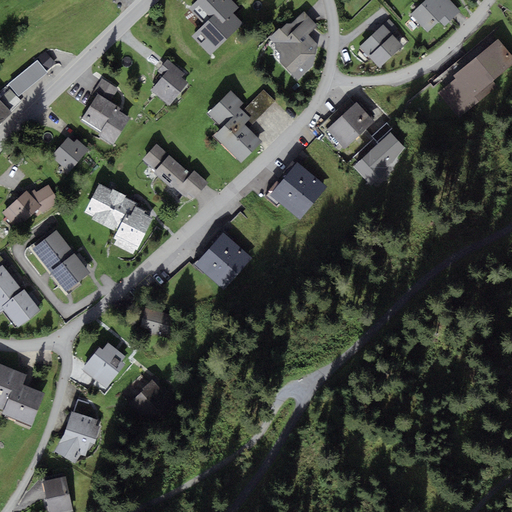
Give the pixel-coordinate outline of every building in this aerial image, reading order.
[(242,24),(233,14),(239,8),(231,0),(197,0),(189,9),(204,24),(191,36),(210,55),(242,24)] [(449,0),(425,0),(410,14),(427,33),(439,22),(443,26),(460,11),(449,0)] [(279,27),(270,37),(275,44),(275,48),(280,53),(279,62),(299,80),(313,67),(318,45),(309,34),(317,27),(304,12),(291,24),(287,23),(281,29),(279,27)] [(388,20),(384,24),(398,40),(403,35),(388,20)] [(384,24),(359,47),(379,68),(404,45),(398,40),(384,24)] [(498,87),(493,81),(511,65),(511,54),(499,38),(453,75),(456,79),(440,92),(461,117),(498,87)] [(47,52),(37,60),(46,71),(55,63),(47,52)] [(8,83),(18,95),(47,72),(46,71),(37,60),(8,83)] [(185,74),(167,60),(158,72),(163,76),(169,68),(182,78),(185,74)] [(170,106),(188,83),(182,78),(169,68),(163,76),(151,91),(170,106)] [(110,102),(118,89),(102,79),(91,95),(95,98),(98,94),(110,102)] [(0,98),(0,100),(10,111),(20,100),(10,89),(0,98)] [(246,107),(243,110),(251,118),(249,120),(253,124),(275,101),(263,89),(246,107)] [(213,136),(222,145),(240,163),(262,142),(245,124),(249,120),(251,118),(243,110),(246,107),(231,91),(208,113),(222,128),(213,136)] [(130,118),(119,111),(121,109),(110,102),(98,94),(95,98),(82,119),(101,131),(98,136),(113,145),(130,118)] [(0,123),(12,113),(10,111),(0,100),(0,123)] [(356,102),(343,114),(338,109),(318,127),(332,141),(335,138),(344,149),(374,121),(356,102)] [(406,148),(390,132),(353,167),(370,184),(392,163),(406,148)] [(57,156),(54,160),(70,173),(89,150),(76,140),(74,142),(67,137),(54,153),(57,156)] [(156,171),(169,155),(156,144),(142,160),(156,171)] [(155,172),(177,191),(191,174),(169,155),(156,171),(155,172)] [(327,187),(297,163),(270,195),(301,220),(327,187)] [(209,182),(194,170),(191,174),(177,191),(185,198),(188,194),(194,199),(209,182)] [(35,189),(29,193),(41,207),(35,212),(37,216),(60,202),(49,185),(36,192),(35,189)] [(112,192),(98,185),(84,212),(93,216),(92,219),(115,231),(116,228),(119,230),(114,240),(116,241),(114,245),(132,254),(135,249),(137,250),(152,219),(143,215),(144,211),(134,206),(135,204),(124,198),(125,196),(113,190),(112,192)] [(35,212),(41,207),(29,193),(27,191),(3,212),(17,228),(35,212)] [(91,273),(56,231),(32,250),(67,292),(91,273)] [(225,290),(252,258),(223,233),(196,266),(225,290)] [(24,290),(23,291),(3,265),(0,267),(0,312),(0,313),(3,310),(17,328),(40,310),(24,290)] [(165,337),(170,315),(145,308),(140,330),(165,337)] [(124,365),(121,362),(125,356),(107,343),(103,349),(100,346),(82,370),(106,388),(124,365)] [(0,409),(2,410),(1,414),(32,426),(45,394),(22,384),(26,375),(0,364),(0,409)] [(143,389),(145,392),(130,406),(145,423),(169,401),(158,389),(159,387),(152,380),(143,389)] [(93,405),(78,400),(73,413),(97,421),(99,413),(93,405)] [(73,413),(71,412),(64,433),(54,451),(74,463),(80,454),(85,456),(89,443),(94,444),(99,426),(96,425),(97,421),(73,413)] [(72,511),(65,477),(43,481),(48,511),(72,511)]
